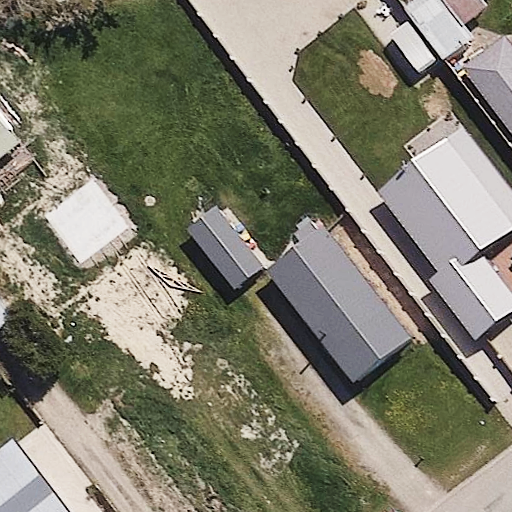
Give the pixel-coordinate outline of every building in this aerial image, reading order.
[(399,0),(451,70),(485,45),(474,33),(497,15),(485,0),(399,0)] [(511,47),(474,75),(511,127),(511,47)] [(188,234),(243,300),(269,278),(364,392),(426,341),(324,219),(274,261),(226,203),(188,234)] [(0,288),(0,348),(29,327),(0,288)] [(0,464),(0,511),(76,511),(24,446),(0,464)]
